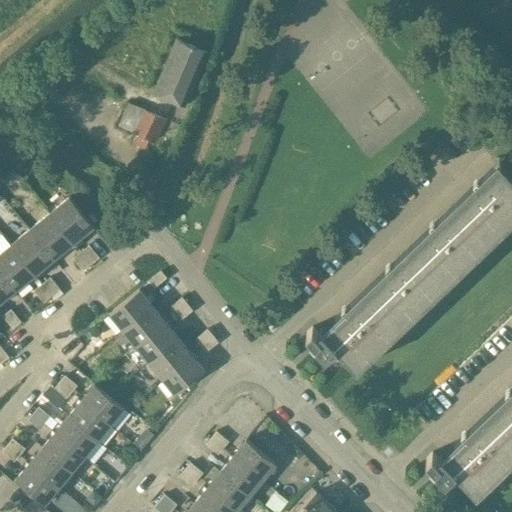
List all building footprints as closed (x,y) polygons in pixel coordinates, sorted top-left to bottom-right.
[(153,91),(185,104),(208,51),(176,37),(153,91)] [(128,101),(118,125),(136,133),(131,143),(144,148),(149,138),(156,141),(167,118),(128,101)] [(511,175),(500,163),(359,297),(324,331),(320,328),(316,332),(311,326),(305,332),(311,338),(310,339),(325,355),(335,345),(357,368),(511,220),(511,175)] [(94,227),(69,197),(49,213),(73,243),(94,227)] [(49,213),(29,229),(54,259),(73,243),(49,213)] [(10,245),(34,275),(54,259),(29,229),(10,245)] [(99,256),(89,244),(80,251),(90,264),(99,256)] [(0,252),(0,272),(12,288),(14,290),(34,275),(10,245),(0,252)] [(73,257),(83,270),(90,264),(80,251),(73,257)] [(168,277),(161,269),(148,280),(155,288),(168,277)] [(0,302),(14,290),(12,288),(0,272),(0,302)] [(50,276),(41,283),(51,296),(60,289),(50,276)] [(34,289),(44,302),(51,296),(41,283),(34,289)] [(140,289),(110,313),(123,329),(153,305),(140,289)] [(182,296),(169,306),(176,313),(188,303),(182,296)] [(180,319),(192,309),(193,309),(188,303),(176,313),(180,319)] [(123,329),(136,345),(166,321),(153,305),(123,329)] [(12,327),(21,320),(11,308),(2,315),(12,327)] [(136,345),(149,361),(179,337),(166,321),(136,345)] [(208,327),(195,338),(202,346),(214,336),(208,327)] [(202,346),(206,351),(219,340),(214,336),(202,346)] [(179,337),(149,361),(162,378),(192,354),(179,337)] [(0,344),(0,361),(1,362),(9,356),(0,344)] [(162,378),(174,393),(204,370),(192,354),(162,378)] [(65,374),(58,382),(70,392),(77,384),(65,374)] [(58,390),(66,397),(70,392),(58,382),(54,387),(58,390)] [(123,409),(93,384),(79,400),(110,425),(123,409)] [(511,459),(511,391),(444,457),(441,454),(437,458),(431,452),(426,458),(431,463),(430,464),(445,480),(455,471),(476,494),(511,459)] [(97,441),(110,425),(79,400),(66,416),(97,441)] [(39,405),(32,413),(44,424),(51,416),(39,405)] [(28,418),(40,428),(44,424),(32,413),(28,418)] [(97,441),(66,416),(53,431),(84,456),(97,441)] [(216,430),(211,436),(224,447),(229,440),(216,430)] [(40,447),(71,472),(84,456),(53,431),(40,447)] [(209,446),(218,453),(224,447),(211,436),(205,443),(209,446)] [(13,437),(6,445),(19,455),(25,447),(13,437)] [(276,463),(247,438),(233,454),(263,479),(276,463)] [(6,453),(14,460),(19,455),(6,445),(2,450),(6,453)] [(27,463),(58,488),(71,472),(40,447),(27,463)] [(220,470),(250,495),(263,479),(233,454),(220,470)] [(191,461),(185,467),(198,478),(203,471),(191,461)] [(14,479),(44,504),(58,488),(27,463),(14,479)] [(180,474),(192,484),(198,478),(185,467),(180,474)] [(220,470),(207,486),(237,510),(250,495),(220,470)] [(194,501),(206,511),(235,511),(237,510),(207,486),(194,501)] [(296,511),(332,511),(335,510),(318,492),(296,511)] [(168,496),(164,493),(159,499),(172,509),(177,503),(168,496)] [(158,509),(161,511),(169,511),(172,509),(159,499),(154,506),(158,509)] [(206,511),(194,501),(185,511),(206,511)]
